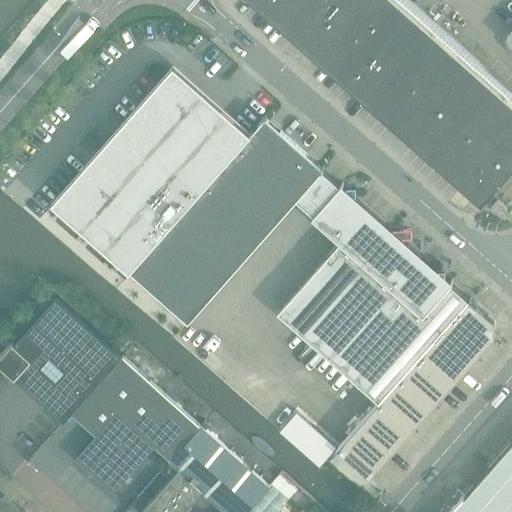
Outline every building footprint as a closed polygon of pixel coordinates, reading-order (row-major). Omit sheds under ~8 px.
[(253,0),(293,35),(323,0),(253,0)] [(323,0),(293,35),(356,91),(419,19),(398,0),(323,0)] [(356,91),(419,147),(482,75),(419,19),(356,91)] [(174,62),(52,200),(129,268),(130,267),(134,263),(247,136),(252,131),(174,62)] [(511,168),(511,101),(482,75),(419,147),(482,203),(511,168)] [(134,263),(130,267),(189,320),(323,168),(265,116),(252,131),(247,136),(134,263)] [(337,447),(370,477),(495,336),(494,320),(470,299),(472,298),(471,297),(470,298),(469,298),(451,283),(452,282),(403,239),(403,229),(393,230),(357,198),(356,188),(346,189),(341,184),(314,214),(342,238),(278,310),(379,400),(337,447)] [(498,200),(491,208),(500,216),(507,209),(498,200)] [(0,358),(0,361),(66,419),(124,355),(57,295),(0,358)] [(157,446),(171,458),(201,424),(125,355),(122,358),(73,412),(98,435),(78,457),(116,491),(157,446)] [(297,411),(280,429),(319,464),(336,445),(297,411)] [(80,420),(63,439),(78,452),(95,433),(80,420)] [(245,511),(269,485),(201,424),(171,458),(168,461),(178,470),(141,511),(183,511),(205,487),(232,511),(245,511)] [(511,511),(511,441),(449,511),(511,511)] [(245,511),(276,511),(295,491),(278,476),(269,485),(245,511)] [(0,494),(0,511),(17,511),(12,491),(0,494)]
